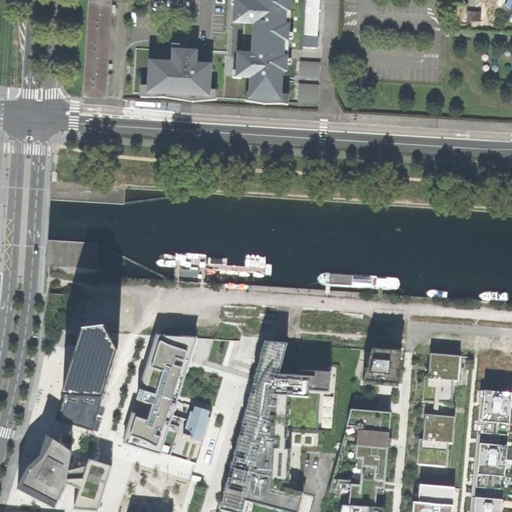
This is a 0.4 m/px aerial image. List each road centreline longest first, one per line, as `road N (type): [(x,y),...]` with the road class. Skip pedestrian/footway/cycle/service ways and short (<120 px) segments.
road 1 (secondary): [(46,119),(511,146)]
road 2 (secondary): [(0,450),(26,334),(46,119)]
road 3 (secondary): [(23,117),(0,369)]
road 4 (residential): [(206,511),(247,371)]
road 5 (residential): [(382,395),(403,397),(392,511)]
